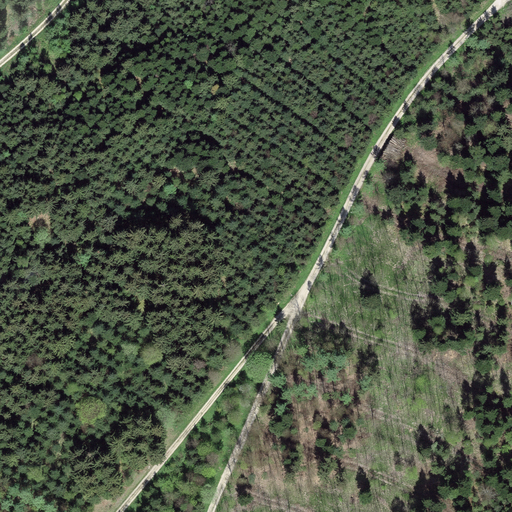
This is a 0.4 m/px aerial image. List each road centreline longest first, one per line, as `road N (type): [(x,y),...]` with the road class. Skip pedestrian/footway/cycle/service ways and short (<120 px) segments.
road 1 (track): [(501,0),(438,58),(354,192),(210,511)]
road 2 (track): [(307,285),(118,511)]
